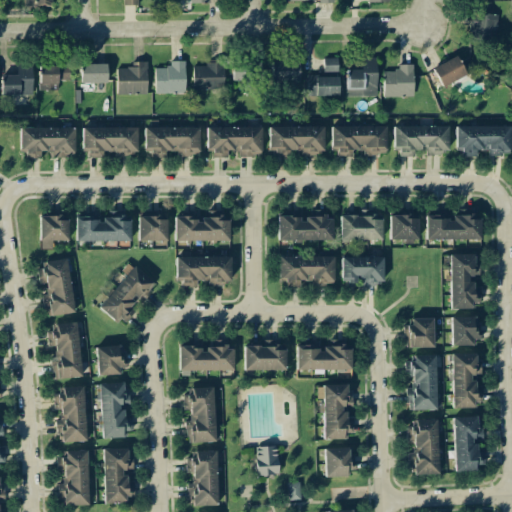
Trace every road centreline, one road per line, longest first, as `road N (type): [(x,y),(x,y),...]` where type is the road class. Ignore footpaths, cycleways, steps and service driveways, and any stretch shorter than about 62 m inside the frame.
road 1 (residential): [(4,195),(23,187),(470,183),(492,195)]
road 2 (residential): [(416,15),(397,24),(0,30)]
road 3 (residential): [(492,195),(500,208),(507,511)]
road 4 (residential): [(27,511),(20,350),(0,239),(4,195)]
road 5 (residential): [(364,319),(252,313),(170,315),(154,323)]
road 6 (residential): [(377,511),(373,336),(364,319)]
road 7 (residential): [(154,323),(147,340),(156,511)]
road 8 (residential): [(377,501),(511,493)]
road 9 (residential): [(249,185),(252,313)]
